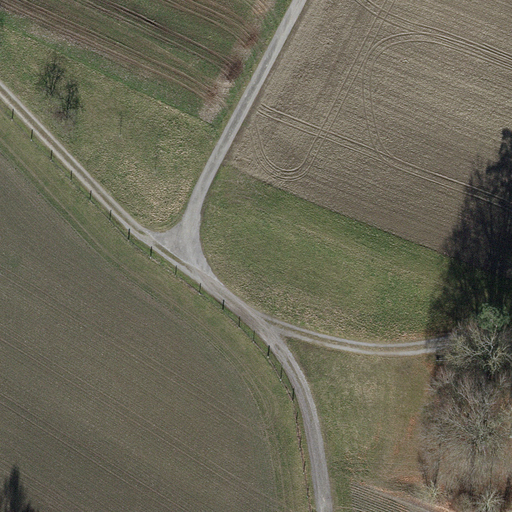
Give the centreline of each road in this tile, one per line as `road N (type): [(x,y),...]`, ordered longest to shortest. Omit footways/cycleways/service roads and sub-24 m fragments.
road 1 (track): [(0,97),(109,211),(257,329)]
road 2 (track): [(301,0),(201,200),(191,277)]
road 3 (track): [(257,329),(390,351),(511,348)]
road 4 (track): [(257,329),(298,376),(323,447),(327,511)]
